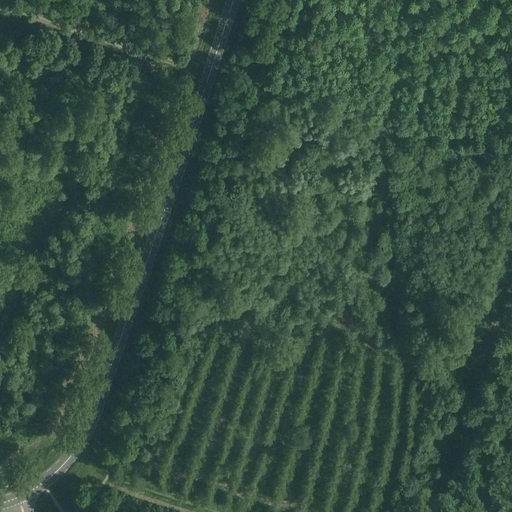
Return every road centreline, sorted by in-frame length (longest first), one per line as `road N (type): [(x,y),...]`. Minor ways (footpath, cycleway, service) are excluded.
road 1 (tertiary): [(18,498),(68,460),(92,417),(234,0)]
road 2 (track): [(511,167),(305,95),(0,9)]
road 3 (track): [(437,511),(511,271)]
